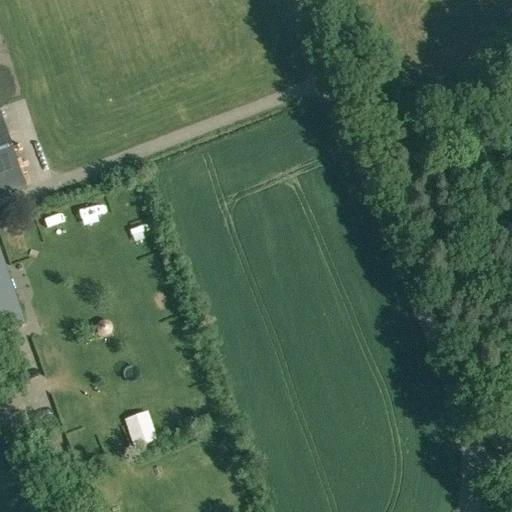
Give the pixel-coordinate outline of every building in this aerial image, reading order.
[(0,196),(25,188),(0,114),(0,196)] [(45,213),(52,233),(69,227),(61,207),(45,213)] [(17,232),(8,236),(14,253),(24,249),(17,232)] [(0,333),(25,325),(0,252),(0,333)] [(120,461),(130,460),(126,439),(116,440),(120,461)]
